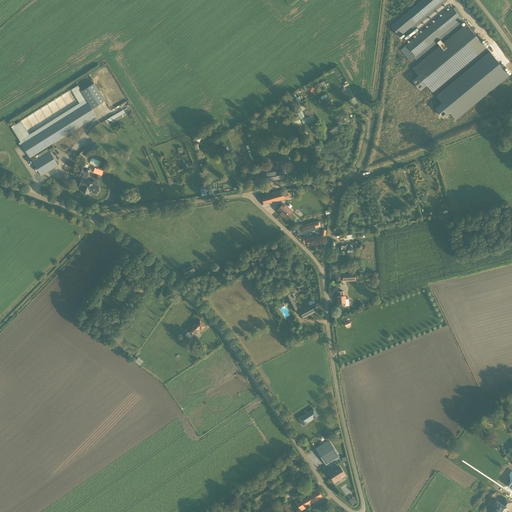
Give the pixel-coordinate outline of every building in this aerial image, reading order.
[(422,0),(391,27),(399,37),(404,33),(406,36),(448,0),(422,0)] [(407,45),(406,45),(400,50),(410,62),(414,58),(416,60),(437,43),(440,40),(461,23),(459,20),(462,18),(452,7),(407,45)] [(444,43),(440,40),(437,43),(440,46),(413,69),(433,92),(487,48),(467,24),(444,43)] [(490,52),(436,97),(456,120),(510,76),(490,52)] [(321,90),(327,88),(324,81),(318,84),(321,90)] [(33,163),(36,168),(34,169),(36,172),(38,171),(41,176),(58,165),(50,152),(48,153),(46,150),(43,152),(45,155),(37,160),(34,155),(96,116),(91,109),(105,100),(94,83),(81,91),(78,85),(71,90),(80,103),(29,135),(21,121),(15,125),(11,127),(22,144),(21,144),(30,157),(33,162),(33,163)] [(328,94),(320,97),(322,101),(321,102),(322,106),(331,103),(330,100),(330,98),(329,96),(328,94)] [(299,97),(293,100),(299,112),(302,111),(305,109),(299,97)] [(124,110),(105,120),(107,123),(114,119),(115,120),(123,116),(123,114),(125,113),(124,110)] [(299,112),(297,114),(300,120),(306,117),(302,111),(299,112)] [(298,116),(290,119),(293,126),(300,123),(301,123),(298,116)] [(331,134),(339,131),(338,126),(329,130),(331,134)] [(312,142),(318,138),(312,127),(306,130),(312,142)] [(88,146),(86,144),(83,146),(86,151),(96,144),(93,140),(89,142),(91,145),(88,146)] [(289,162),(287,155),(278,158),(278,159),(272,161),(274,167),(284,164),(283,163),(289,162)] [(89,163),(99,166),(101,161),(91,158),(89,163)] [(88,174),(90,169),(83,167),(81,173),(84,174),(83,177),(85,178),(87,173),(88,174)] [(261,183),(284,178),(282,171),(276,172),(275,170),(263,172),(264,174),(260,175),(261,183)] [(99,190),(98,189),(99,187),(96,186),(98,182),(93,181),(92,183),(81,178),(78,186),(82,188),(81,191),(83,192),(83,193),(84,194),(86,194),(87,193),(89,194),(90,192),(96,194),(97,192),(98,192),(99,191),(99,190)] [(261,197),(263,205),(289,198),(289,197),(293,196),(292,195),(290,195),(290,192),(287,193),(287,191),(273,194),(272,192),(266,194),(266,196),(261,197)] [(283,216),(286,219),(292,214),(288,211),(287,212),(285,209),(285,208),(282,205),(277,211),(281,214),(280,214),(281,214),(282,214),(283,215),(282,216),(283,216)] [(303,233),(315,230),(315,229),(319,227),(318,223),(301,228),(303,233)] [(322,237),(313,238),(313,237),(306,238),(308,246),(324,243),(323,237),(325,237),(326,230),(322,230),(321,235),(322,235),(322,237)] [(182,271),(186,279),(196,274),(192,265),(182,271)] [(348,299),(345,299),(344,296),(343,291),(337,292),(337,296),(338,304),(345,303),(345,306),(349,306),(348,299)] [(285,304),(288,303),(293,312),(297,309),(289,293),(284,296),(287,302),(285,303),(285,304)] [(303,318),(318,310),(313,300),(308,302),(310,306),(299,311),(303,318)] [(201,331),(206,326),(200,320),(195,324),(196,325),(188,332),(192,336),(199,329),(201,331)] [(307,421),(312,417),(313,419),(318,416),(313,409),(298,419),(303,425),(307,422),(307,421)] [(318,453),(326,465),(339,457),(329,440),(315,449),(318,453)] [(329,470),(331,473),(329,474),(334,483),(342,478),(342,479),(344,478),(344,477),(345,476),(340,467),(333,471),(332,469),(329,470)] [(256,502),(287,483),(284,478),(270,487),(268,484),(251,495),(256,502)] [(285,488),(288,493),(296,488),(293,484),(285,488)] [(307,506),(322,497),(318,490),(308,495),(307,493),(294,501),(300,511),(307,507),(307,506)] [(355,497),(350,499),(353,505),(358,502),(355,497)] [(503,511),(504,511),(506,507),(508,508),(511,502),(505,498),(502,504),(497,500),(494,505),(497,506),(494,510),(495,511),(494,511),(503,511)] [(243,501),(237,505),(241,510),(247,506),(243,501)] [(280,511),(291,511),(285,502),(277,507),(280,511)]
